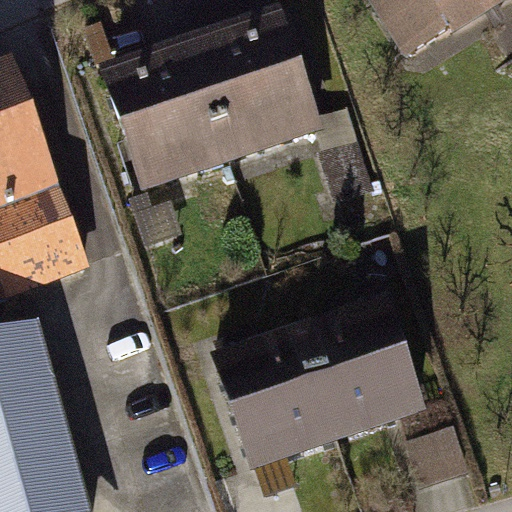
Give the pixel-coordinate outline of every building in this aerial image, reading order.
[(511,0),(373,0),(419,70),(511,7),(511,0)] [(295,4),(201,34),(242,161),(336,132),(295,4)] [(109,63),(149,190),(242,161),(201,34),(109,63)] [(26,64),(0,73),(0,300),(1,304),(100,269),(26,64)] [(398,293),(307,321),(343,443),(435,416),(398,293)] [(307,321),(215,348),(251,471),(343,443),(307,321)] [(0,511),(85,511),(35,333),(0,342),(0,511)] [(463,430),(413,446),(429,493),(479,477),(463,430)]
